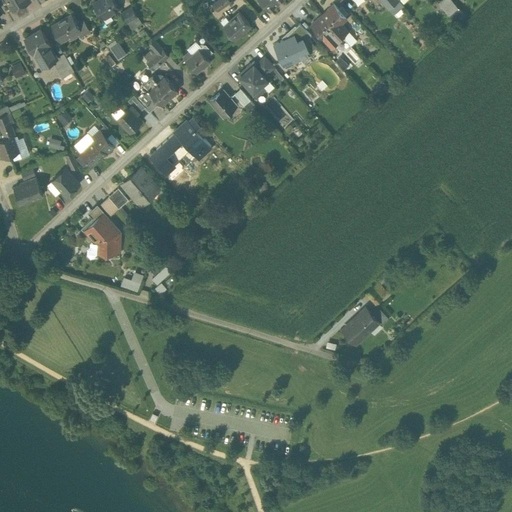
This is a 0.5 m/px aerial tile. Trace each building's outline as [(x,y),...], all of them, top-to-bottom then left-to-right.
[(29,0),(7,0),(8,1),(8,2),(10,7),(12,7),(13,10),(30,0),(29,0)] [(114,0),(96,0),(93,2),(100,14),(107,9),(109,13),(119,7),(114,0)] [(230,0),(218,0),(213,4),(218,10),(231,1),(230,0)] [(261,0),(270,9),(280,0),(261,0)] [(398,0),(381,0),(389,9),(398,0)] [(457,6),(451,0),(449,0),(443,6),(450,13),(457,6)] [(346,17),(334,3),(326,11),(327,12),(324,16),(335,27),(340,22),(346,17)] [(132,6),(121,12),(128,23),(138,17),(132,6)] [(239,11),(224,26),(236,39),(246,30),(245,29),(251,24),(239,11)] [(72,13),(52,24),(61,40),(70,35),(71,37),(79,33),(81,35),(84,33),(78,23),(72,13)] [(335,27),(324,16),(320,19),(319,17),(311,25),(323,38),(329,33),(335,27)] [(84,20),(78,23),(84,33),(84,34),(90,30),(84,20)] [(340,22),(335,27),(343,36),(349,31),(340,22)] [(311,35),(300,23),(287,34),(289,36),(294,34),(297,40),(303,37),(310,53),(315,48),(311,44),(312,43),(308,38),(311,35)] [(343,36),(335,27),(329,33),(337,41),(343,36)] [(41,28),(25,38),(34,53),(34,52),(42,66),(54,59),(57,57),(49,44),(50,44),(50,43),(49,43),(41,28)] [(357,39),(349,31),(343,36),(351,45),(357,39)] [(289,36),(274,43),(286,67),(295,63),(294,60),(310,53),(303,37),(297,40),(294,34),(289,36)] [(169,56),(152,37),(147,42),(156,52),(164,61),(169,56)] [(109,46),(118,59),(129,52),(120,39),(109,46)] [(205,44),(200,49),(205,54),(211,49),(205,44)] [(200,49),(199,48),(186,60),(197,72),(203,66),(204,67),(210,61),(205,54),(200,49)] [(164,61),(156,52),(151,56),(152,57),(147,62),(153,69),(164,61)] [(74,70),(64,53),(57,57),(54,59),(57,63),(54,64),(62,77),(74,70)] [(274,66),(265,55),(256,63),(266,74),(274,66)] [(17,76),(27,72),(22,60),(12,64),(17,76)] [(254,61),(237,75),(253,94),(264,85),(269,80),(270,79),(256,63),(254,61)] [(153,74),(143,83),(148,88),(147,89),(149,90),(150,90),(159,81),(153,74)] [(178,89),(165,76),(159,81),(150,90),(161,103),(162,104),(178,89)] [(274,86),(269,80),(264,85),(269,91),(274,86)] [(250,99),(240,88),(234,93),(244,105),(250,99)] [(236,105),(223,89),(210,100),(224,116),(236,105)] [(88,100),(93,96),(89,90),(83,95),(88,100)] [(149,90),(139,100),(150,112),(161,103),(150,90),(149,90)] [(0,113),(26,105),(25,99),(0,106),(0,113)] [(139,112),(132,104),(117,118),(130,131),(142,120),(137,114),(139,112)] [(65,125),(74,118),(66,108),(57,115),(65,125)] [(97,118),(88,108),(80,116),(88,126),(97,118)] [(201,125),(193,116),(188,120),(196,129),(201,125)] [(196,129),(188,120),(175,132),(183,142),(198,158),(211,145),(196,129)] [(9,121),(1,124),(5,135),(13,132),(9,121)] [(289,132),(295,128),(292,123),(286,127),(289,132)] [(114,146),(100,129),(92,136),(95,139),(107,151),(106,152),(107,152),(114,146)] [(175,132),(149,156),(157,165),(166,157),(183,142),(175,132)] [(13,135),(0,139),(0,147),(3,156),(19,151),(13,135)] [(61,147),(62,139),(50,137),(49,146),(61,147)] [(95,139),(81,152),(93,164),(106,152),(107,151),(95,139)] [(79,166),(72,151),(65,154),(72,169),(79,166)] [(166,157),(157,165),(165,174),(174,166),(166,157)] [(80,183),(66,167),(53,179),(61,188),(67,195),(80,183)] [(33,168),(22,172),(24,179),(35,174),(33,168)] [(141,169),(124,184),(139,202),(157,187),(141,169)] [(36,176),(25,180),(25,182),(14,186),(20,203),(43,194),(36,176)] [(61,188),(53,179),(48,183),(49,187),(55,193),(61,188)] [(129,198),(118,187),(109,195),(119,207),(129,198)] [(120,229),(98,205),(90,212),(93,216),(83,225),(94,237),(96,239),(99,238),(99,248),(100,248),(100,246),(113,246),(113,248),(119,248),(120,248),(120,229)] [(119,248),(113,248),(113,246),(100,246),(100,248),(99,248),(99,238),(96,239),(94,237),(92,240),(91,253),(95,253),(97,250),(104,250),(104,255),(120,255),(120,248),(119,248)] [(164,259),(152,266),(159,278),(171,270),(164,259)] [(133,276),(125,273),(122,282),(139,288),(145,271),(135,268),(133,276)] [(387,292),(378,282),(373,286),(383,296),(387,292)] [(383,296),(373,286),(366,293),(375,303),(383,296)] [(367,307),(355,318),(367,331),(379,320),(367,307)] [(367,331),(355,318),(343,329),(347,333),(351,337),(356,342),(367,331)]
